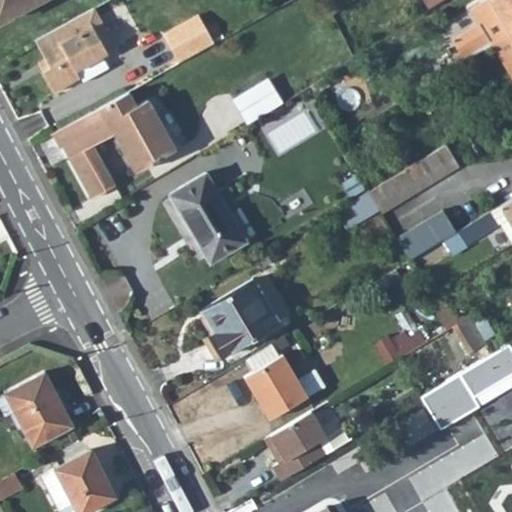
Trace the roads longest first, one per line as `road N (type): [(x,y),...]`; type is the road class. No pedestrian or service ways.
road 1 (residential): [(71,290),(195,511)]
road 2 (residential): [(0,150),(71,290)]
